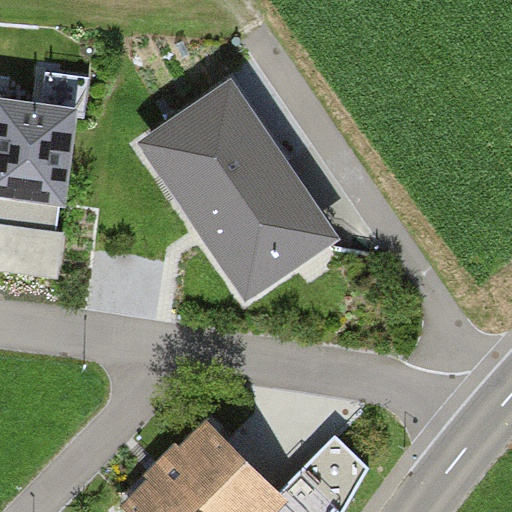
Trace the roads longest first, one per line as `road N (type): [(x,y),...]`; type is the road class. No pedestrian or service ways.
road 1 (residential): [(478,433),(389,384),(185,349)]
road 2 (residential): [(185,349),(30,511)]
road 3 (residential): [(185,349),(0,324)]
